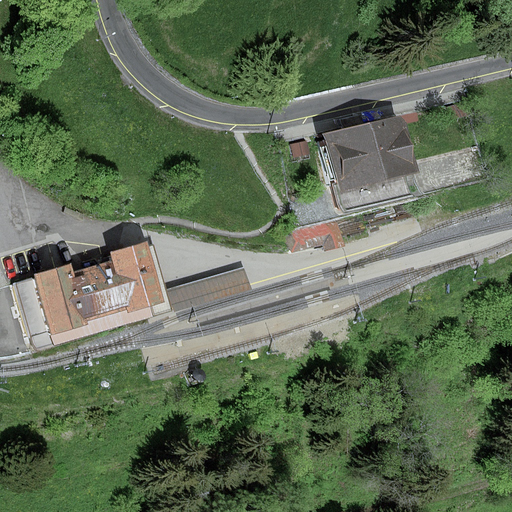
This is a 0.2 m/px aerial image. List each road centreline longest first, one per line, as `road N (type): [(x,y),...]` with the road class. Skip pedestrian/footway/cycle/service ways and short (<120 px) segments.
road 1 (tertiary): [(511,60),(322,105),(220,114),(172,96),(144,73),(108,0)]
road 2 (residential): [(306,262),(280,265),(117,236),(32,208),(0,179)]
road 3 (track): [(382,511),(511,475)]
